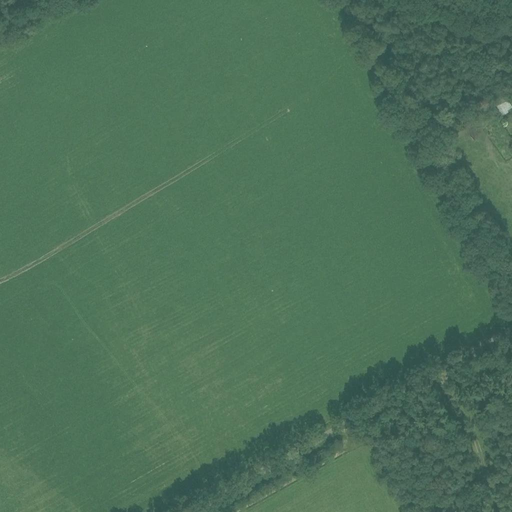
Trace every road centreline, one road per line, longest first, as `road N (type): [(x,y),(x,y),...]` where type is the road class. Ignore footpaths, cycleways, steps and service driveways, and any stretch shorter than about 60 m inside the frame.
road 1 (unclassified): [(178,511),(511,322)]
road 2 (track): [(511,288),(345,0)]
